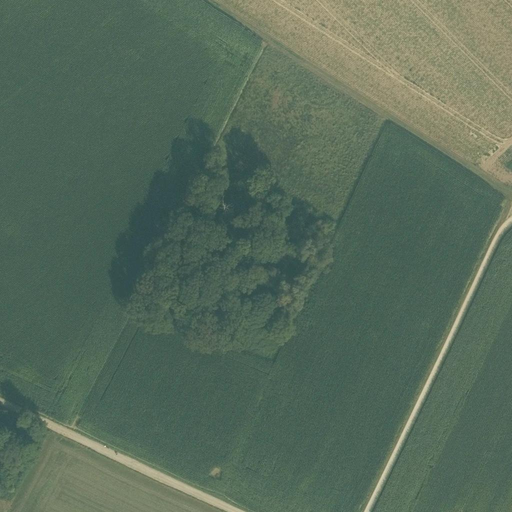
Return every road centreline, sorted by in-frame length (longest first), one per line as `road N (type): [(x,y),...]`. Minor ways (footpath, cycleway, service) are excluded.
road 1 (track): [(510,196),(197,0)]
road 2 (track): [(375,511),(511,209)]
road 3 (track): [(0,401),(236,511)]
